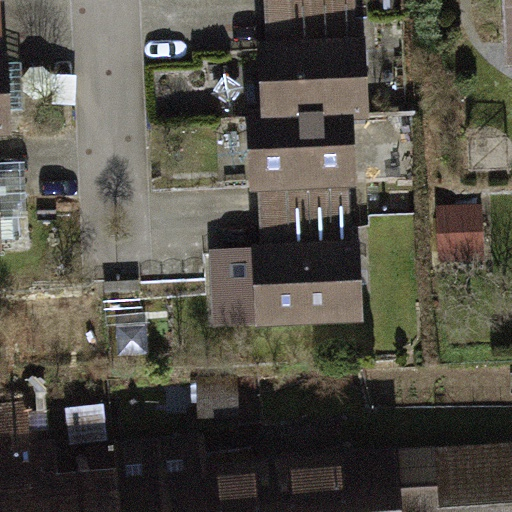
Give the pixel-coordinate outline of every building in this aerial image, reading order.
[(373,39),(262,45),(265,111),(249,112),(253,197),(363,191),(359,125),(377,124),(373,39)] [(12,52),(0,52),(0,139),(19,137),(12,52)] [(4,172),(0,172),(0,258),(11,257),(4,172)] [(484,202),(442,205),(446,268),(489,265),(484,202)] [(364,242),(255,250),(261,334),(370,326),(364,242)] [(0,511),(511,511),(511,444),(214,464),(213,437),(112,445),(117,471),(60,476),(53,429),(29,432),(27,399),(0,402),(0,511)]
